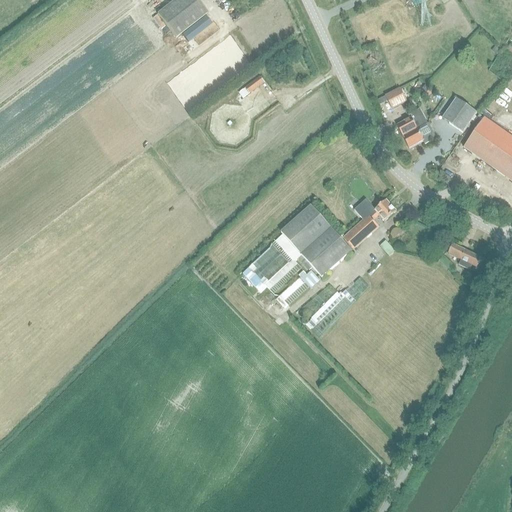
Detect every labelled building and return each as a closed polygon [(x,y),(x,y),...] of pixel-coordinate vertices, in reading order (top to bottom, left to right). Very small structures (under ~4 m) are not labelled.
[(176,38),(207,13),(196,0),(175,0),(157,15),(176,38)] [(260,77),(246,88),(250,93),(265,83),(260,77)] [(425,99),(432,91),(428,87),(421,95),(425,99)] [(410,112),(418,103),(412,98),(404,107),(410,112)] [(463,133),(477,113),(457,99),(443,119),(463,133)] [(420,113),(419,111),(411,116),(412,118),(397,125),(403,137),(418,129),(415,124),(424,119),(421,113),(420,113)] [(511,182),(511,138),(485,119),(464,148),(511,182)] [(418,129),(403,137),(409,149),(424,141),(426,144),(437,138),(429,123),(418,129)] [(364,220),(343,238),(353,249),(378,227),(372,220),(378,215),(384,221),(396,211),(386,200),(375,210),(372,207),(365,200),(354,209),(364,220)] [(321,278),(351,252),(310,206),(281,233),(302,255),(298,258),(309,270),(312,268),(321,278)] [(477,267),(481,258),(453,245),(449,254),(461,260),(459,265),(470,270),(472,265),(477,267)]
